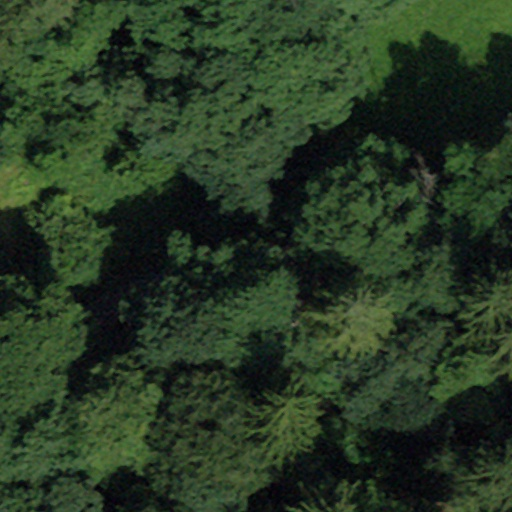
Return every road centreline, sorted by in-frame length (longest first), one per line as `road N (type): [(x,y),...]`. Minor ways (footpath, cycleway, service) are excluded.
road 1 (unclassified): [(0,367),(118,298),(233,263),(292,271),(379,304),(511,295)]
road 2 (track): [(34,511),(199,368),(344,291)]
